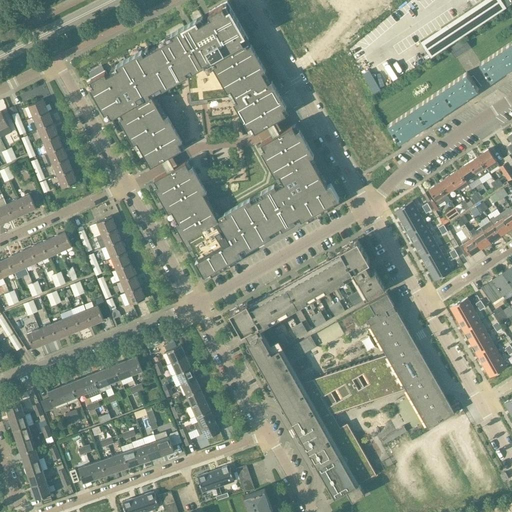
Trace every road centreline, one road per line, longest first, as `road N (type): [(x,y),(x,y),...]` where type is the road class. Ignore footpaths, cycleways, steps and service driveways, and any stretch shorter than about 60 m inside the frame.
road 1 (residential): [(367,206),(251,0)]
road 2 (residential): [(269,436),(46,511)]
road 3 (residential): [(0,383),(196,307)]
road 4 (residential): [(196,307),(367,206)]
road 5 (residential): [(367,206),(405,170),(511,99)]
road 6 (residential): [(269,436),(196,307)]
road 7 (residential): [(126,185),(57,60)]
road 8 (residential): [(196,307),(126,185)]
road 9 (residential): [(0,242),(126,185)]
road 10 (secondary): [(0,60),(119,0)]
